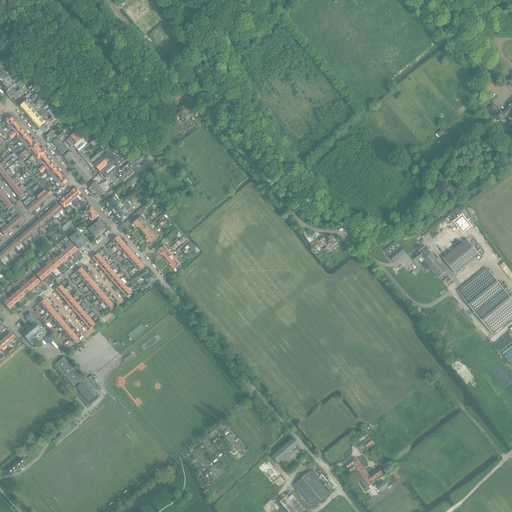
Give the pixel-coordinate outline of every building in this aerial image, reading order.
[(136,2),(128,10),(133,16),(136,14),(137,15),(141,10),(142,8),(136,2)] [(155,10),(152,12),(158,19),(161,16),(155,10)] [(231,56),(226,59),(231,67),(236,64),(231,56)] [(0,80),(2,83),(9,77),(5,73),(0,76),(0,80)] [(5,87),(12,81),(9,77),(2,83),(5,87)] [(21,80),(16,84),(21,90),(25,86),(21,80)] [(12,87),(15,85),(12,81),(5,87),(8,90),(5,93),(12,87)] [(10,99),(12,97),(15,100),(22,94),(19,91),(17,93),(12,87),(15,85),(12,87),(5,93),(10,99)] [(179,95),(176,90),(169,95),(173,100),(179,95)] [(36,104),(34,105),(33,103),(31,105),(27,100),(19,106),(26,114),(34,108),(37,105),(40,103),(38,101),(35,104),(36,104)] [(501,111),(496,106),(492,102),(486,108),(495,117),(496,117),(501,112),(501,111)] [(511,111),(511,102),(502,113),(505,117),(506,117),(511,112),(511,111)] [(68,109),(65,106),(59,110),(62,114),(68,109)] [(183,122),(190,116),(181,106),(178,109),(180,111),(176,114),(183,122)] [(33,123),(47,111),(43,107),(37,112),(29,118),(33,123)] [(29,118),(37,112),(34,108),(26,114),(29,118)] [(38,128),(49,119),(46,116),(49,113),(47,111),(33,123),(38,128)] [(505,117),(502,113),(501,112),(496,117),(500,121),(505,117)] [(79,116),(85,123),(89,119),(84,113),(79,116)] [(58,117),(55,114),(49,119),(38,128),(38,130),(40,132),(41,132),(42,133),(45,131),(49,128),(51,125),(50,124),(58,117)] [(14,120),(10,116),(1,123),(3,125),(6,123),(8,125),(13,121),(14,120)] [(12,129),(17,124),(13,121),(8,125),(3,129),(5,131),(10,127),(12,129)] [(84,127),(89,133),(94,128),(89,123),(84,127)] [(9,137),(20,128),(17,124),(12,129),(13,131),(8,135),(9,137)] [(18,136),(23,132),(20,128),(9,137),(11,139),(16,134),(18,136)] [(445,133),(442,130),(442,129),(437,133),(437,134),(436,135),(438,138),(440,137),(445,133)] [(49,141),(56,136),(51,131),(47,134),(48,134),(45,137),(49,141)] [(57,137),(58,139),(64,134),(62,131),(56,136),(49,141),(50,143),(57,137)] [(83,138),(77,131),(68,139),(74,145),(82,138),(83,138)] [(16,145),(27,136),(23,132),(18,136),(20,138),(15,143),(16,145)] [(25,144),(30,140),(27,136),(16,145),(18,147),(23,142),(25,144)] [(58,139),(57,137),(50,143),(55,149),(62,143),(58,139)] [(86,141),(83,144),(82,142),(85,141),(82,138),(74,145),(74,146),(79,151),(78,152),(79,153),(86,147),(85,146),(88,144),(86,141)] [(74,146),(74,145),(68,139),(66,141),(72,147),(74,146)] [(34,142),(34,143),(33,143),(30,140),(25,144),(26,146),(21,151),(23,153),(35,143),(34,142)] [(31,154),(38,148),(35,143),(23,153),(20,155),(19,156),(23,161),(26,158),(25,157),(27,156),(28,157),(31,154)] [(62,143),(55,149),(60,154),(61,154),(67,149),(62,143)] [(113,162),(123,153),(115,144),(106,153),(101,157),(104,161),(96,167),(100,172),(108,166),(113,162)] [(83,158),(86,155),(84,153),(88,149),(86,147),(79,153),(83,158)] [(32,162),(36,158),(42,152),(40,149),(32,155),(29,158),(32,162)] [(129,174),(140,165),(139,164),(145,159),(146,160),(151,155),(146,149),(124,168),(129,174)] [(101,157),(106,153),(103,150),(98,154),(91,160),(88,163),(92,168),(94,165),(96,167),(104,161),(101,157)] [(68,162),(75,156),(70,151),(63,157),(68,162)] [(43,155),(44,154),(42,152),(36,158),(37,160),(33,164),(34,165),(39,161),(41,163),(46,159),(43,155)] [(123,153),(113,162),(108,166),(100,172),(100,173),(99,174),(104,180),(105,179),(119,167),(129,159),(123,153)] [(72,168),(79,161),(75,156),(68,162),(67,164),(71,168),(72,168)] [(39,171),(49,162),(46,159),(41,163),(43,165),(38,169),(39,171)] [(76,173),(84,166),(79,161),(72,168),(76,173)] [(48,171),(53,166),(49,162),(39,171),(41,173),(46,169),(48,171)] [(46,179),(56,170),(53,166),(48,171),(49,173),(44,177),(46,179)] [(81,178),(88,172),(84,166),(76,173),(81,178)] [(117,176),(121,181),(126,177),(119,167),(105,179),(107,181),(108,183),(117,176)] [(4,178),(11,172),(9,169),(6,172),(5,170),(0,174),(4,178)] [(54,178),(59,174),(56,170),(46,179),(47,181),(52,176),(54,178)] [(7,182),(11,178),(10,177),(13,174),(11,172),(4,178),(7,182)] [(85,183),(92,177),(88,172),(81,178),(85,183)] [(52,187),(57,182),(63,177),(62,177),(59,174),(54,178),(56,180),(51,185),(52,187)] [(138,175),(126,185),(128,187),(140,178),(138,175)] [(10,186),(18,180),(16,177),(12,180),(11,178),(7,182),(10,186)] [(58,189),(67,182),(63,177),(57,182),(60,185),(56,188),(58,189)] [(188,186),(192,183),(188,177),(183,180),(188,186)] [(13,190),(17,186),(16,185),(19,182),(18,180),(10,186),(13,190)] [(94,194),(101,188),(95,181),(89,187),(94,194)] [(16,194),(24,188),(22,185),(18,188),(17,186),(13,190),(16,194)] [(98,198),(107,190),(103,186),(101,188),(94,194),(98,198)] [(24,188),(16,194),(19,198),(23,194),(22,193),(26,190),(24,188)] [(82,198),(83,197),(84,196),(76,188),(75,189),(74,189),(72,191),(77,197),(79,195),(82,198)] [(46,192),(45,192),(45,190),(41,194),(45,199),(49,196),(46,193),(46,192)] [(74,199),(77,197),(72,191),(71,191),(72,192),(68,195),(77,206),(79,204),(74,199)] [(37,206),(31,198),(28,194),(21,200),(30,212),(37,206)] [(41,202),(45,199),(41,194),(37,197),(38,198),(41,202)] [(75,207),(77,206),(68,195),(64,198),(63,198),(69,204),(71,202),(75,207)] [(41,202),(38,198),(36,199),(34,196),(31,198),(37,206),(41,202)] [(109,208),(118,200),(115,196),(112,198),(111,198),(110,199),(110,200),(105,204),(106,204),(106,205),(107,206),(109,208)] [(9,202),(9,201),(6,198),(2,201),(3,203),(0,204),(0,206),(1,208),(9,202)] [(66,206),(69,204),(63,198),(61,201),(59,203),(67,211),(69,209),(66,206)] [(120,221),(122,220),(134,210),(125,200),(121,203),(118,200),(109,208),(120,221)] [(8,209),(12,206),(9,202),(1,208),(3,210),(7,208),(8,209)] [(60,209),(62,208),(58,204),(54,207),(61,215),(63,213),(60,209)] [(12,215),(14,214),(17,211),(12,206),(8,209),(7,210),(10,213),(10,212),(12,215)] [(88,217),(94,211),(93,210),(94,209),(93,208),(92,208),(90,206),(80,214),(82,216),(84,214),(85,214),(84,215),(86,216),(87,216),(88,217)] [(58,217),(61,215),(54,207),(50,211),(54,215),(55,214),(58,217)] [(19,221),(20,220),(22,218),(17,211),(14,214),(19,221)] [(53,216),(54,215),(50,211),(46,214),(53,221),(55,219),(53,216)] [(92,221),(93,220),(98,216),(96,214),(96,212),(95,212),(94,211),(88,217),(92,221)] [(15,224),(19,221),(14,214),(12,215),(10,218),(15,224)] [(50,223),(53,221),(46,214),(43,217),(47,222),(48,220),(50,223)] [(160,225),(163,222),(167,219),(164,216),(160,220),(161,220),(158,223),(160,225)] [(45,223),(47,222),(43,217),(39,220),(45,228),(48,226),(45,223)] [(11,228),(15,224),(10,218),(7,220),(8,220),(9,222),(8,224),(11,228)] [(102,223),(103,222),(100,218),(93,224),(88,228),(88,229),(95,238),(107,227),(104,224),(103,225),(102,223)] [(142,222),(141,220),(139,218),(132,223),(136,228),(142,222)] [(463,232),(469,227),(462,218),(455,223),(463,232)] [(43,230),(45,228),(39,220),(35,224),(39,228),(40,227),(43,230)] [(11,228),(8,224),(6,225),(4,221),(1,224),(7,231),(11,228)] [(143,232),(150,225),(146,221),(139,227),(143,232)] [(38,229),(39,228),(35,224),(34,224),(30,228),(37,235),(39,233),(37,230),(38,229)] [(146,237),(152,232),(154,230),(150,225),(143,232),(147,236),(145,237),(146,237)] [(34,237),(37,235),(30,228),(26,231),(30,236),(31,235),(34,237)] [(85,245),(89,242),(78,230),(69,237),(80,249),(83,246),(82,245),(84,244),(85,245)] [(29,237),(30,236),(26,231),(22,235),(29,242),(31,240),(29,237)] [(154,242),(159,238),(157,236),(156,237),(152,232),(146,237),(150,242),(152,240),(154,242)] [(27,244),(29,242),(22,235),(19,238),(23,242),(24,241),(27,244)] [(322,247),(324,245),(328,251),(337,243),(331,236),(328,239),(328,240),(326,241),(324,238),(320,241),(319,239),(316,242),(320,247),(321,246),(322,247)] [(117,245),(122,241),(118,237),(113,241),(117,245)] [(21,243),(23,242),(19,238),(15,241),(21,249),(24,246),(21,243)] [(443,258),(456,274),(479,255),(467,239),(443,258)] [(19,251),(21,249),(15,241),(11,244),(15,249),(16,248),(19,251)] [(121,249),(126,245),(122,241),(117,245),(121,249)] [(394,262),(406,253),(396,241),(385,250),(394,262)] [(166,244),(164,242),(158,247),(160,249),(158,251),(162,256),(163,255),(168,250),(170,248),(166,244)] [(193,245),(193,244),(191,243),(185,248),(182,251),(184,253),(193,245)] [(200,251),(197,246),(194,243),(193,244),(193,245),(184,253),(185,254),(188,252),(189,253),(194,249),(198,253),(200,251)] [(14,250),(15,249),(11,244),(7,248),(14,255),(16,253),(14,250)] [(73,254),(78,250),(73,244),(68,249),(73,254)] [(124,254),(129,250),(126,245),(121,249),(124,254)] [(439,278),(446,271),(426,247),(412,258),(416,262),(422,258),(439,278)] [(11,257),(14,255),(7,248),(4,251),(7,255),(9,254),(11,257)] [(67,259),(73,254),(68,249),(62,253),(67,259)] [(128,258),(133,254),(129,250),(124,254),(128,258)] [(167,260),(172,255),(168,250),(163,255),(167,260)] [(6,257),(7,255),(4,251),(0,254),(6,262),(9,260),(6,257)] [(62,263),(67,259),(62,253),(57,258),(62,263)] [(101,255),(100,256),(98,254),(93,258),(97,262),(102,258),(103,257),(101,255)] [(132,262),(137,258),(133,254),(128,258),(132,262)] [(171,264),(176,259),(172,255),(167,260),(171,264)] [(57,268),(62,263),(57,258),(52,262),(57,268)] [(101,267),(105,263),(102,258),(97,262),(101,267)] [(136,267),(140,263),(137,258),(132,262),(136,267)] [(171,264),(170,265),(174,270),(175,269),(177,271),(180,268),(178,266),(180,264),(176,259),(171,264)] [(52,272),(57,268),(52,262),(47,266),(52,272)] [(104,271),(109,267),(105,263),(101,267),(104,271)] [(144,267),(140,263),(136,267),(140,271),(144,267)] [(47,277),(52,272),(47,266),(42,271),(47,277)] [(113,268),(111,269),(109,267),(104,271),(108,275),(113,271),(114,270),(113,268)] [(80,277),(85,273),(81,268),(76,272),(80,277)] [(493,334),(511,319),(511,299),(486,268),(458,291),(471,307),(493,334)] [(42,281),(47,277),(42,271),(37,275),(42,281)] [(116,272),(115,274),(113,271),(108,275),(112,280),(117,276),(118,274),(116,272)] [(84,281),(89,277),(85,273),(80,277),(84,281)] [(153,280),(155,278),(152,274),(145,280),(147,282),(143,286),(146,289),(150,285),(155,282),(153,280)] [(35,287),(40,283),(41,282),(35,276),(30,281),(35,287)] [(120,277),(119,278),(117,276),(112,280),(116,284),(120,280),(122,279),(120,277)] [(88,285),(93,281),(89,277),(84,281),(88,285)] [(124,281),(122,283),(120,280),(116,284),(120,289),(124,285),(126,283),(124,281)] [(30,291),(35,287),(30,281),(25,285),(30,291)] [(91,290),(96,286),(93,281),(88,285),(91,290)] [(25,295),(30,291),(25,285),(20,290),(25,295)] [(128,286),(126,287),(124,285),(120,289),(123,293),(128,289),(130,288),(128,286)] [(60,294),(65,290),(61,286),(56,290),(60,294)] [(95,294),(100,290),(96,286),(91,290),(95,294)] [(128,289),(123,293),(127,297),(132,293),(128,289)] [(20,300),(25,295),(20,290),(15,294),(20,300)] [(69,291),(67,292),(65,290),(60,294),(64,299),(69,295),(71,293),(69,291)] [(99,298),(104,294),(100,290),(95,294),(99,298)] [(15,304),(20,300),(15,294),(10,298),(15,304)] [(103,303),(108,298),(104,294),(99,298),(103,303)] [(68,303),(73,299),(69,295),(64,299),(68,303)] [(10,309),(15,304),(10,298),(5,303),(10,309)] [(106,307),(111,303),(108,298),(103,303),(106,307)] [(71,307),(76,303),(73,299),(68,303),(71,307)] [(44,308),(49,304),(45,300),(40,304),(44,308)] [(75,312),(80,308),(76,303),(71,307),(75,312)] [(110,312),(115,307),(111,303),(106,307),(110,312)] [(47,313),(52,309),(49,304),(44,308),(47,313)] [(79,316),(84,312),(80,308),(75,312),(79,316)] [(51,317),(56,313),(52,309),(47,313),(51,317)] [(82,320),(87,316),(84,312),(79,316),(82,320)] [(33,325),(37,321),(30,313),(25,316),(27,319),(26,319),(27,321),(28,320),(33,325)] [(55,321),(60,317),(56,313),(51,317),(49,319),(51,321),(53,319),(55,321)] [(86,324),(91,320),(92,319),(89,315),(87,316),(82,320),(86,324)] [(59,326),(64,322),(60,317),(55,321),(59,326)] [(95,325),(91,320),(86,324),(90,329),(95,325)] [(23,334),(32,346),(47,333),(42,327),(37,321),(33,325),(28,329),(23,334)] [(62,330),(67,326),(64,322),(59,326),(62,330)] [(66,334),(71,330),(67,326),(62,330),(66,334)] [(70,339),(75,335),(71,330),(66,334),(70,339)] [(11,342),(15,338),(16,338),(11,333),(7,337),(11,342)] [(75,335),(70,339),(74,343),(79,339),(75,335)] [(7,345),(11,342),(7,337),(2,340),(7,345)] [(124,362),(124,364),(136,356),(135,355),(132,357),(131,355),(122,360),(124,362)] [(83,381),(82,380),(82,379),(66,360),(64,357),(55,365),(57,367),(74,386),(77,384),(78,385),(73,390),(88,407),(99,397),(94,392),(95,390),(85,379),(84,380),(83,381)] [(88,378),(98,389),(100,387),(94,380),(96,379),(92,375),(88,378)] [(76,427),(73,424),(53,442),(55,445),(76,427)] [(278,463),(299,445),(292,437),(271,455),(278,463)] [(372,444),(374,443),(370,437),(363,442),(367,448),(367,449),(373,445),(372,444)] [(10,474),(24,462),(21,458),(6,470),(10,474)] [(373,481),(383,474),(380,469),(369,476),(356,458),(346,465),(351,473),(354,471),(367,489),(375,483),(373,481)] [(330,494),(328,491),(310,471),(293,485),(313,508),(330,494)] [(329,491),(333,487),(334,486),(321,471),(315,476),(329,491)] [(396,482),(401,478),(395,471),(391,474),(396,482)] [(382,492),(388,487),(385,482),(378,486),(382,492)] [(279,502),(280,503),(287,511),(308,511),(291,492),(279,502)]
